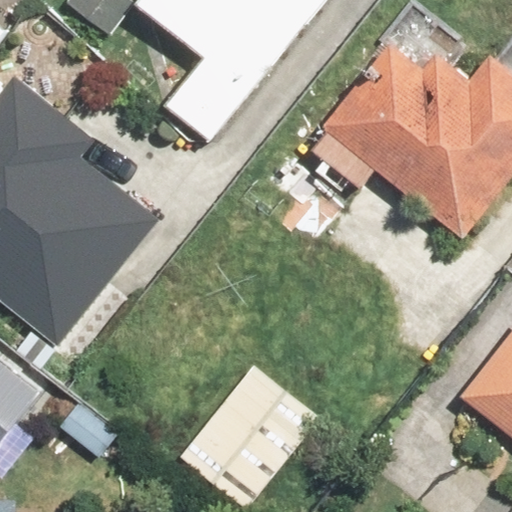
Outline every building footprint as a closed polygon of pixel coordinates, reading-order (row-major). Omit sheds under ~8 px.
[(121,0),(62,0),(63,0),(97,29),(121,0)] [(137,0),(135,3),(202,56),(162,107),(207,143),(324,0),(137,0)] [(511,38),(488,65),(418,0),(411,0),(377,38),(382,43),(361,66),(370,74),(305,143),(322,159),(314,167),(340,191),(348,182),(359,192),(380,169),(458,242),(511,184),(511,38)] [(14,70),(3,84),(0,81),(0,308),(47,347),(155,218),(79,155),(95,137),(14,70)] [(511,324),(457,395),(511,438),(511,324)] [(322,418),(253,363),(179,455),(247,511),(322,418)] [(74,396),(53,423),(100,459),(121,432),(74,396)] [(43,511),(44,511),(16,511),(16,494),(0,493),(0,511),(43,511)]
